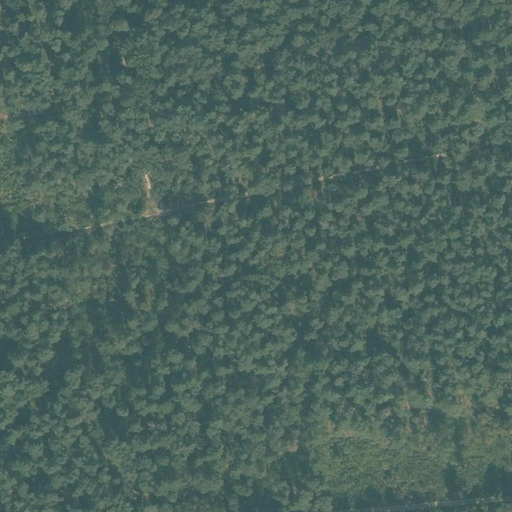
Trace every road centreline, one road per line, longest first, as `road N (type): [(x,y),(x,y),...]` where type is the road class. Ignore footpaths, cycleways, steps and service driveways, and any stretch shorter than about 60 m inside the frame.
road 1 (track): [(136,93),(149,116),(150,141),(141,154),(148,213),(508,141)]
road 2 (track): [(488,23),(136,93)]
road 3 (track): [(511,499),(359,511)]
road 4 (track): [(0,242),(148,213)]
road 5 (track): [(136,93),(0,121)]
